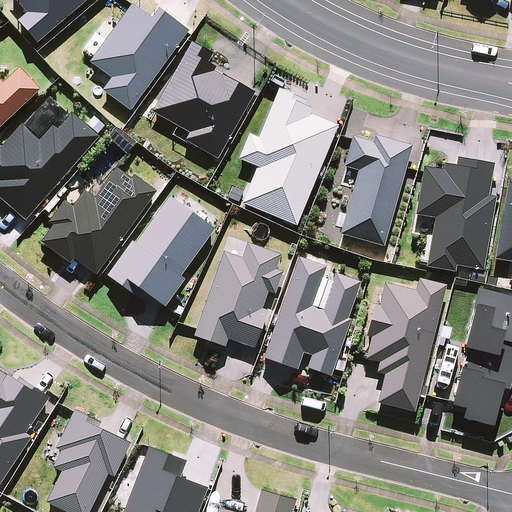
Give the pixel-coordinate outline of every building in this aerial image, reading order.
[(147,22),(130,6),(88,62),(110,78),(101,90),(128,110),(186,32),(159,13),(147,22)] [(0,124),(37,91),(17,69),(1,84),(0,83),(0,124)] [(96,137),(70,114),(56,129),(51,125),(37,140),(20,125),(2,145),(0,143),(0,197),(24,219),(96,137)] [(491,166),(448,160),(447,172),(422,168),(415,216),(434,219),(428,263),(481,271),(492,199),(487,198),(491,166)] [(212,228),(165,199),(138,242),(132,239),(107,279),(133,296),(137,289),(163,305),(212,228)] [(102,422),(79,410),(65,437),(72,441),(59,466),(65,469),(50,499),(75,511),(89,511),(126,441),(100,428),(102,422)] [(185,462),(147,448),(121,511),(195,511),(205,488),(179,478),(185,462)] [(290,511),(293,501),(259,491),(252,511),(229,511),(217,508),(215,511),(290,511)]
